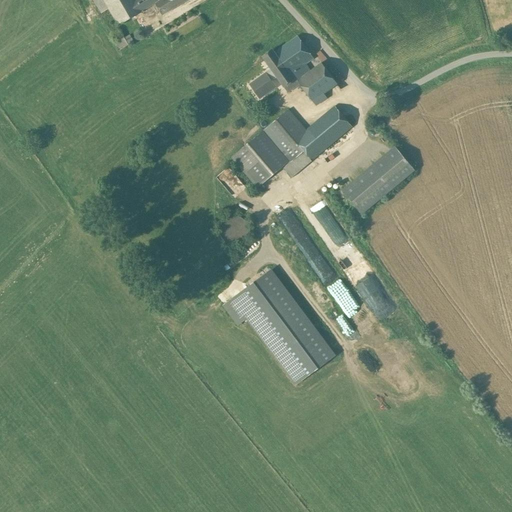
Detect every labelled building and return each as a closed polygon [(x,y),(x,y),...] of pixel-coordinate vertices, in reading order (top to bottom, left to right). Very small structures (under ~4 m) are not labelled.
[(109,8),(104,0),(94,0),(102,13),(109,8)] [(104,0),(109,8),(120,25),(144,10),(138,0),(104,0)] [(138,0),(144,10),(157,3),(157,2),(158,1),(157,0),(138,0)] [(160,0),(158,1),(157,2),(157,3),(163,14),(187,0),(160,0)] [(119,28),(110,34),(120,50),(129,44),(119,28)] [(313,58),(298,36),(275,52),(273,49),(263,56),(288,92),(300,83),(313,100),(324,93),(337,84),(321,63),(310,71),(305,64),(313,58)] [(266,72),(250,83),(260,98),(276,87),(266,72)] [(324,93),(313,100),(316,105),(327,98),(324,93)] [(306,130),(294,140),(304,151),(312,160),(353,127),(335,106),(306,130)] [(288,109),(232,157),(258,187),(282,167),(290,160),(291,162),(304,151),(294,140),(306,130),(288,109)] [(395,146),(342,190),(362,214),(414,170),(395,146)] [(291,178),(312,160),(304,151),(291,162),(290,160),(282,167),(291,178)] [(247,236),(248,230),(247,225),(244,220),(239,217),(234,216),(228,217),(224,220),(221,225),(220,231),(221,236),(224,241),(229,244),(234,245),(240,244),(244,240),(247,236)] [(271,268),(222,305),(238,326),(247,319),(296,385),(336,355),(271,268)] [(311,291),(327,314),(335,308),(329,299),(328,299),(319,286),(311,291)] [(390,325),(398,338),(407,333),(387,300),(372,309),(381,325),(390,321),(392,324),(390,325)]
